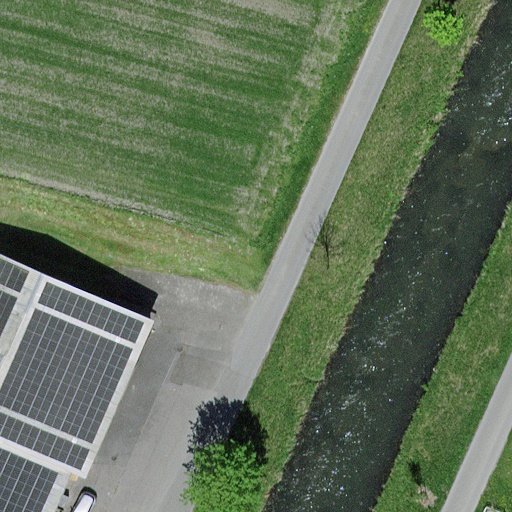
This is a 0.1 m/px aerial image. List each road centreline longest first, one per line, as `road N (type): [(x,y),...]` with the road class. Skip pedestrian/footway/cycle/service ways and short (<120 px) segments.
road 1 (track): [(403,0),(170,511)]
road 2 (unclassified): [(452,511),(511,377)]
